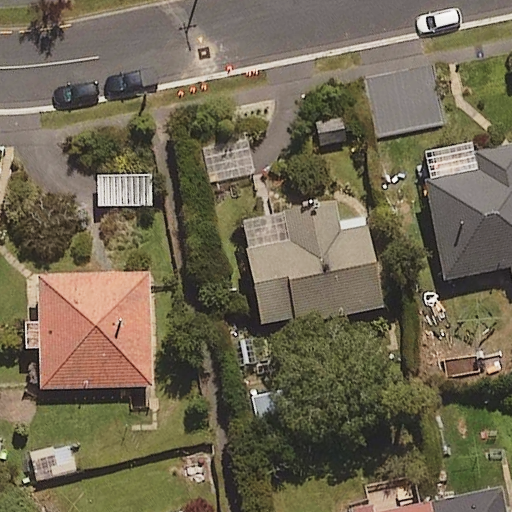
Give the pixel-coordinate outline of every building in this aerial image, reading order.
[(445,124),(434,67),(362,81),(373,139),(445,124)] [(254,178),(248,152),(209,160),(215,187),(254,178)] [(511,157),(482,163),(485,180),(431,190),(448,284),(511,271),(511,157)] [(153,210),(153,180),(103,181),(103,210),(153,210)] [(340,240),(335,215),(284,225),(288,247),(250,255),(267,336),(388,311),(372,233),(340,240)] [(152,281),(42,283),(45,395),(155,392),(152,281)] [(76,475),(67,437),(31,445),(40,484),(76,475)] [(503,511),(502,500),(442,511),(503,511)]
